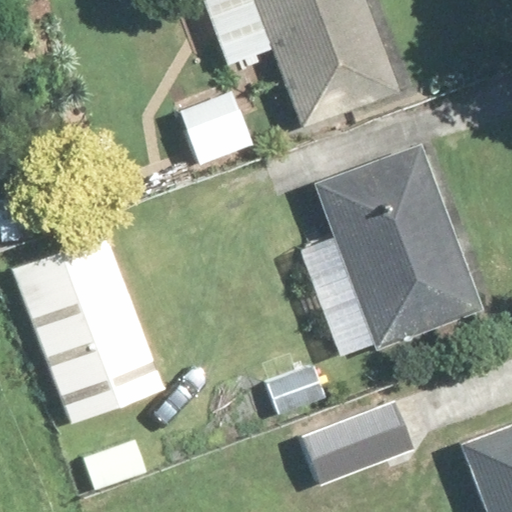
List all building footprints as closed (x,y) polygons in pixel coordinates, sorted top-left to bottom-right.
[(189,0),(214,66),(257,51),(286,129),(388,89),(353,0),(189,0)] [(166,111),(186,166),(237,147),(236,144),(251,138),(232,88),(220,93),(217,86),(172,103),(174,108),(166,111)] [(404,144),(298,185),(319,239),(286,251),(326,357),(359,345),(362,351),(468,311),(404,144)] [(94,235),(0,269),(0,270),(58,426),(153,391),(134,342),(148,336),(126,276),(112,282),(94,235)] [(307,358),(249,384),(266,423),(324,397),(307,358)] [(384,401),(289,438),(309,487),(403,451),(384,401)] [(511,511),(511,419),(444,444),(470,511),(511,511)] [(130,438),(73,458),(86,492),(142,471),(130,438)]
